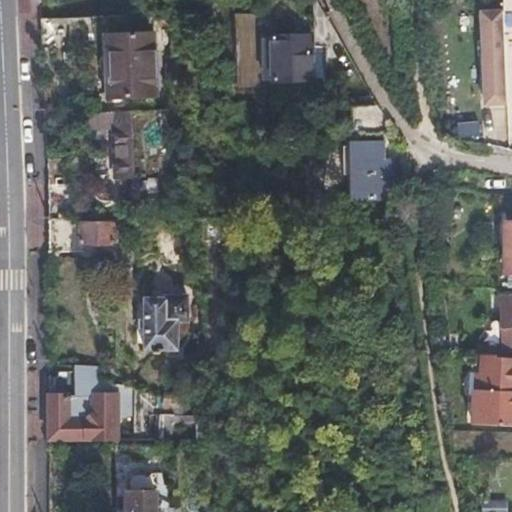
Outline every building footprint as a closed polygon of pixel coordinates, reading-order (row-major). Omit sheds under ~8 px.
[(473,9),(476,106),(506,105),(503,8),(473,9)] [(73,51),(73,20),(46,20),(47,52),(73,51)] [(161,95),(159,31),(112,31),(113,64),(117,64),(118,95),(161,95)] [(313,80),(312,36),(274,36),(275,80),(313,80)] [(155,193),(153,111),(118,112),(119,178),(134,178),(135,193),(155,193)] [(454,122),(454,138),(479,137),(478,121),(454,122)] [(394,199),(393,161),(384,160),(384,143),(354,143),(355,199),(394,199)] [(79,222),(79,187),(48,187),(49,255),(84,254),(84,245),(84,244),(116,244),(116,225),(85,226),(85,222),(79,222)] [(181,349),(181,319),(190,318),(190,296),(146,296),(147,349),(181,349)] [(511,301),(503,301),(502,306),(501,308),(502,346),(494,346),(494,354),(511,355),(511,301)] [(511,355),(494,354),(486,354),(486,365),(475,365),(473,397),(469,397),(468,421),(511,424),(511,355)] [(116,438),(116,381),(100,380),(101,370),(100,366),(69,365),(68,391),(49,391),(49,440),(116,438)] [(162,511),(163,498),(158,498),(158,471),(132,470),(130,511),(162,511)]
